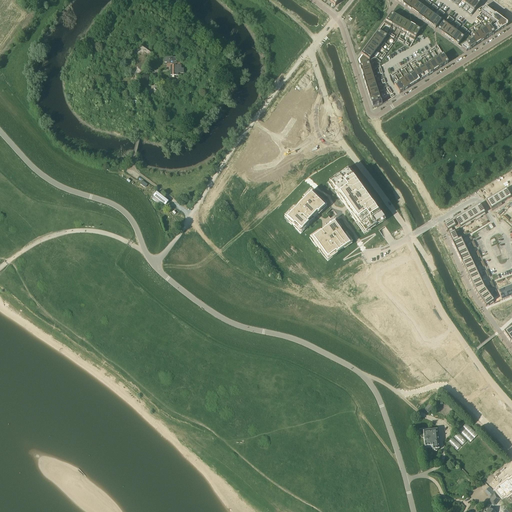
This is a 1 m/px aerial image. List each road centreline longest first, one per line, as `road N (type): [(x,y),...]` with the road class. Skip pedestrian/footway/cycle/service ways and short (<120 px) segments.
road 1 (unclassified): [(413,511),(383,411),(363,375),(303,342),(226,320),(153,264)]
road 2 (residential): [(511,31),(373,115),(336,18)]
road 3 (unclassified): [(153,264),(128,215),(53,183),(0,132)]
road 4 (residential): [(454,329),(428,345),(376,274),(413,252)]
road 5 (residential): [(511,176),(408,238)]
